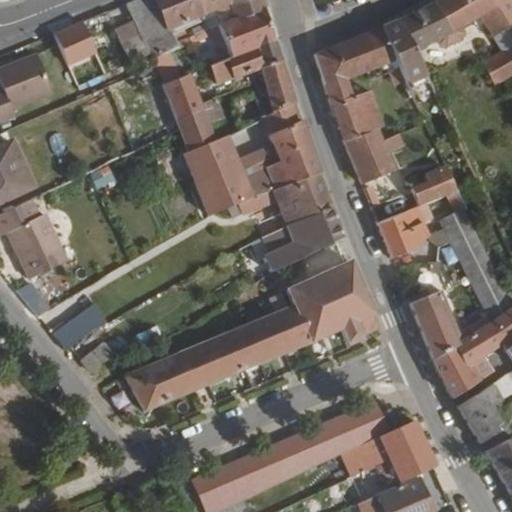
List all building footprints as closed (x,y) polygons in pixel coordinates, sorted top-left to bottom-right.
[(128,11),(148,62),(150,68),(178,56),(170,37),(214,16),(221,32),(263,18),(257,0),(154,0),(153,1),(128,11)] [(503,31),(481,0),(448,0),(399,27),(413,56),(414,54),(425,47),(477,19),(495,44),(507,37),(503,31)] [(511,26),(511,0),(481,0),(503,31),(511,26)] [(273,49),(263,18),(221,32),(217,34),(221,44),(215,47),(220,58),(225,56),(229,65),(273,49)] [(413,56),(399,27),(379,36),(392,64),(406,94),(427,85),(414,54),(413,56)] [(392,64),(379,36),(315,64),(345,148),(376,136),(384,133),(389,147),(397,144),(423,131),(412,106),(378,120),(370,100),(352,108),(345,85),(392,64)] [(280,69),(273,49),(229,65),(221,69),(229,88),(248,81),(259,76),(280,69)] [(150,68),(154,75),(155,74),(163,93),(195,78),(184,53),(178,56),(150,68)] [(494,88),(511,78),(511,54),(485,69),(494,88)] [(0,89),(2,95),(0,95),(0,128),(13,123),(10,115),(52,99),(36,60),(0,74),(0,89)] [(280,69),(259,76),(261,81),(281,74),(280,69)] [(259,117),(262,124),(293,111),(281,74),(261,81),(263,88),(271,112),(259,117)] [(196,81),(188,85),(191,93),(199,90),(196,81)] [(188,84),(163,93),(162,93),(175,130),(200,121),(198,114),(196,108),(191,93),(188,85),(188,84)] [(408,98),(412,106),(423,131),(437,124),(421,91),(408,98)] [(213,121),(225,118),(220,97),(208,100),(213,121)] [(268,141),(298,128),(293,111),(262,124),(267,142),(268,141)] [(251,129),(262,124),(259,117),(249,121),(251,129)] [(175,130),(178,141),(187,166),(191,164),(211,152),(209,147),(205,134),(200,121),(175,130)] [(206,230),(237,213),(316,182),(298,128),(268,141),(275,163),(236,177),(222,147),(211,152),(191,164),(202,192),(194,196),(206,230)] [(217,136),(220,143),(234,136),(231,130),(217,136)] [(205,134),(209,147),(216,145),(211,131),(205,134)] [(376,136),(345,148),(361,193),(394,180),(387,164),(382,151),(376,136)] [(403,156),(397,144),(389,147),(382,151),(387,164),(403,156)] [(0,206),(36,191),(16,146),(0,153),(0,206)] [(277,210),(285,235),(327,219),(320,201),(322,201),(316,182),(237,213),(241,224),(277,210)] [(439,224),(450,249),(472,241),(460,215),(463,214),(456,199),(448,203),(454,218),(439,224)] [(34,205),(0,219),(0,229),(4,239),(9,237),(30,284),(67,267),(46,220),(41,222),(34,205)] [(395,205),(369,215),(376,231),(402,221),(395,205)] [(285,235),(296,270),(337,250),(328,219),(327,219),(285,235)] [(376,231),(390,267),(423,255),(414,233),(408,236),(402,221),(376,231)] [(489,331),(511,318),(511,313),(476,239),(472,241),(450,249),(489,331)] [(343,353),(378,338),(347,272),(287,300),(291,317),(240,337),(123,385),(143,419),(339,340),(343,353)] [(442,302),(461,348),(469,343),(450,298),(442,302)] [(409,313),(433,367),(459,351),(458,349),(461,348),(442,302),(441,299),(409,313)] [(33,302),(24,307),(37,324),(43,321),(33,302)] [(63,358),(68,355),(89,338),(106,334),(96,316),(67,334),(58,323),(44,334),(63,358)] [(459,351),(469,371),(482,364),(484,368),(490,364),(488,360),(504,351),(508,359),(511,356),(511,318),(489,331),(489,332),(469,343),(461,348),(458,349),(459,351)] [(68,355),(78,367),(99,351),(89,338),(68,355)] [(99,351),(78,367),(88,380),(109,363),(99,351)] [(433,367),(450,407),(472,394),(462,375),(469,371),(459,351),(433,367)] [(462,375),(472,394),(479,390),(475,382),(469,371),(462,375)] [(475,382),(479,390),(489,384),(486,377),(475,382)] [(490,395),(499,409),(511,400),(511,394),(506,385),(490,395)] [(456,417),(478,453),(496,442),(493,436),(498,433),(488,416),(499,409),(490,395),(456,417)] [(378,408),(191,484),(198,496),(207,511),(245,496),(259,490),(345,456),(390,436),(378,408)] [(419,435),(418,425),(390,436),(345,456),(354,478),(374,470),(391,463),(426,449),(419,435)] [(484,460),(511,506),(511,452),(511,453),(507,447),(484,460)] [(399,483),(435,469),(426,449),(391,463),(399,483)] [(383,490),(399,483),(391,463),(374,470),(383,490)] [(419,483),(378,499),(383,511),(429,511),(427,507),(435,504),(436,504),(433,495),(432,497),(425,499),(419,483)] [(264,503),(259,490),(245,496),(250,509),(264,503)] [(251,511),(250,509),(245,496),(207,511),(206,511),(251,511)]
